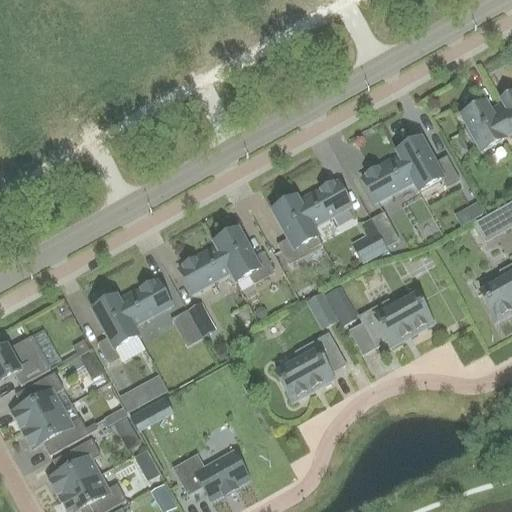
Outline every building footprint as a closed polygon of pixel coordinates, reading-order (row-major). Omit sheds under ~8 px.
[(193,2),(180,9),(192,31),(203,25),(217,50),(241,38),(219,0),(216,0),(198,11),(193,2)] [(278,0),(285,13),(307,0),(278,0)] [(32,6),(24,10),(26,14),(32,24),(39,20),(32,6)] [(26,14),(19,18),(25,28),(32,24),(26,14)] [(131,35),(110,46),(137,95),(138,94),(137,92),(158,81),(144,55),(155,49),(141,23),(128,30),(131,35)] [(110,46),(77,64),(89,86),(100,79),(115,107),(137,95),(110,46)] [(41,86),(7,106),(33,152),(56,140),(42,114),(53,108),(41,86)] [(511,99),(499,106),(500,107),(511,129),(511,99)] [(511,138),(511,129),(500,107),(489,113),(486,107),(462,120),(469,132),(467,133),(476,150),(478,149),(482,155),(506,142),(505,142),(511,138)] [(398,156),(401,161),(414,185),(419,195),(443,182),(448,191),(460,184),(447,160),(434,167),(422,143),(398,156)] [(414,185),(401,161),(362,183),(375,206),(414,185)] [(338,186),(300,207),(313,231),(351,210),(338,186)] [(323,249),(313,231),(300,207),(297,201),(273,215),(288,242),(278,248),(289,268),(323,249)] [(476,206),(465,212),(472,224),(483,218),(476,206)] [(385,216),(371,224),(377,235),(385,251),(400,244),(385,216)] [(215,247),(218,252),(232,276),(245,269),(255,287),(276,276),(264,255),(253,260),(239,234),(215,247)] [(388,254),(385,251),(377,235),(353,249),(364,268),(388,254)] [(232,276),(218,252),(180,273),(193,297),(232,276)] [(511,268),(501,275),(505,282),(481,296),(497,324),(511,316),(511,268)] [(159,287),(121,308),(134,332),(173,310),(159,287)] [(314,320),(330,311),(322,297),(306,306),(314,320)] [(433,327),(417,299),(393,312),(389,304),(360,320),(377,351),(389,344),(392,350),(403,344),(412,339),(433,327)] [(140,342),(134,332),(121,308),(118,303),(94,316),(110,343),(100,349),(112,370),(122,364),(117,355),(140,342)] [(263,310),(261,310),(259,310),(257,311),(256,313),(256,315),(256,317),(257,319),(258,321),(260,322),(262,322),(264,321),(266,320),(268,319),(268,316),(268,314),(267,312),(266,311),(263,310)] [(335,317),(343,332),(355,325),(347,310),(335,317)] [(188,350),(204,342),(203,340),(195,327),(188,314),(173,323),(188,350)] [(207,321),(195,327),(203,340),(214,334),(207,321)] [(330,377),(345,368),(328,338),(296,356),(301,364),(277,377),(293,405),(313,394),(323,389),(322,389),(333,383),(330,377)] [(9,353),(8,351),(0,356),(0,387),(16,378),(22,389),(50,373),(32,340),(9,353)] [(90,354),(84,343),(74,349),(80,360),(90,354)] [(104,376),(92,354),(80,361),(93,383),(104,376)] [(13,416),(23,434),(62,413),(54,398),(64,392),(55,376),(16,398),(23,411),(13,416)] [(148,387),(156,403),(169,396),(160,380),(148,387)] [(131,396),(119,402),(129,419),(140,413),(131,396)] [(70,427),(62,413),(23,434),(33,452),(43,446),(51,459),(98,433),(95,427),(87,432),(81,421),(70,427)] [(143,413),(131,420),(138,434),(151,427),(143,413)] [(134,436),(127,422),(114,428),(122,442),(134,436)] [(60,501),(99,479),(91,464),(101,458),(92,442),(54,464),(61,476),(50,482),(60,501)] [(148,454),(135,460),(149,484),(161,477),(148,454)] [(197,459),(175,472),(189,497),(203,490),(210,503),(224,496),(226,499),(237,493),(235,490),(249,482),(235,457),(205,473),(197,459)] [(107,494),(99,479),(60,501),(66,511),(112,511),(127,504),(118,488),(107,494)] [(171,501),(164,488),(151,495),(158,508),(171,501)]
